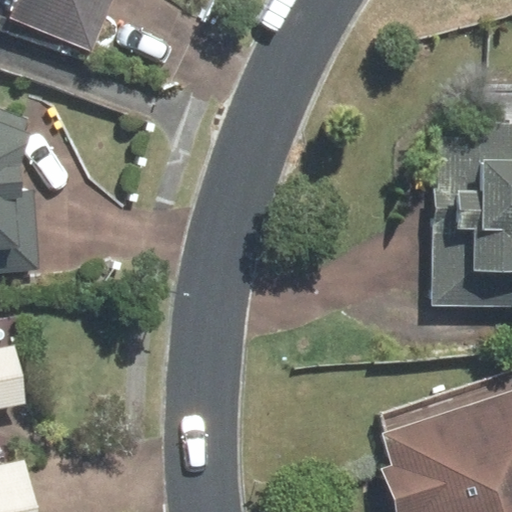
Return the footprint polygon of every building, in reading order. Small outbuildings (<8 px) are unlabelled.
[(0,0),(0,33),(78,68),(115,0),(0,0)] [(436,105),(427,294),(511,298),(511,71),(486,70),(485,107),(436,105)] [(0,271),(36,271),(35,178),(21,171),(27,119),(0,108),(0,271)] [(0,337),(0,511),(36,511),(25,450),(0,454),(0,402),(28,398),(16,334),(0,337)] [(511,511),(511,371),(363,416),(391,511),(511,511)]
